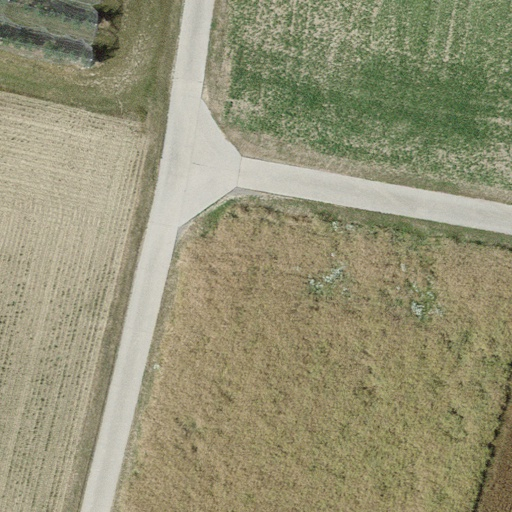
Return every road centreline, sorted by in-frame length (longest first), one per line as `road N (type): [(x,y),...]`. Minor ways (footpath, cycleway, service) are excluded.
road 1 (track): [(201,0),(181,162),(511,220)]
road 2 (track): [(181,162),(96,511)]
